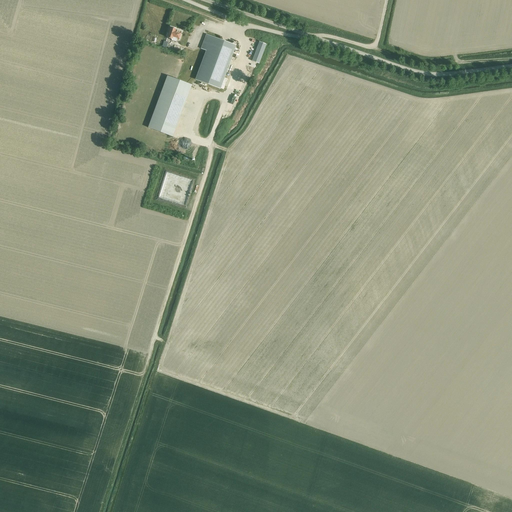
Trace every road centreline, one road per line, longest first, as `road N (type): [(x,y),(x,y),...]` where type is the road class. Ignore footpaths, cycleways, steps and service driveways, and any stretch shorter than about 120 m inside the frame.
road 1 (unclassified): [(312,37),(438,75),(511,66)]
road 2 (unclassified): [(312,37),(238,22),(186,0)]
